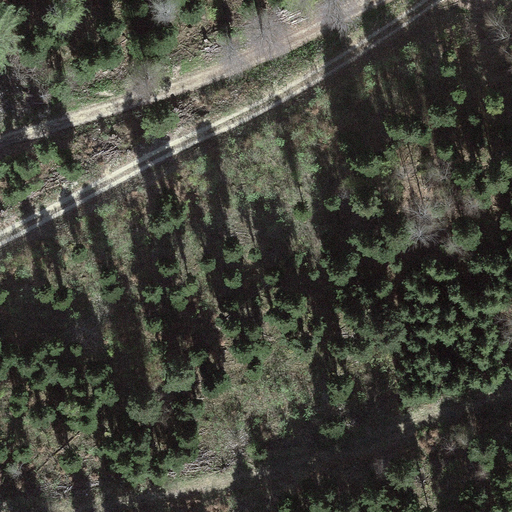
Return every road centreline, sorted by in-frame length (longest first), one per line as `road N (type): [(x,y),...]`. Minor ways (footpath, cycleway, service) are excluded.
road 1 (track): [(432,0),(229,130),(0,238)]
road 2 (track): [(0,134),(369,0)]
